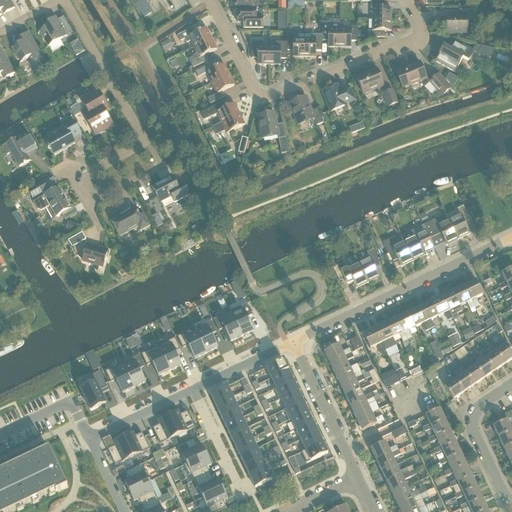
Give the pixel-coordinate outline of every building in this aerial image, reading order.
[(9,0),(0,0),(0,10),(1,10),(4,14),(14,8),(9,0)] [(235,0),(235,9),(258,9),(258,0),(235,0)] [(371,2),(370,8),(373,8),(373,20),(391,20),(391,9),(385,8),(385,2),(371,2)] [(149,10),(142,15),(144,18),(151,13),(149,10)] [(244,22),(244,29),(263,29),(263,10),(238,11),(237,22),(244,22)] [(459,17),(447,17),(447,33),(467,33),(467,25),(474,25),(474,10),(459,10),(459,17)] [(66,36),(55,17),(45,23),(47,27),(37,33),(38,33),(40,32),(48,46),(45,47),(46,48),(66,36)] [(328,41),(328,47),(339,47),(340,29),(340,21),(330,20),(328,23),(322,23),(322,35),(322,41),(328,41)] [(372,31),(368,31),(368,37),(385,38),(385,31),(391,31),(391,20),(373,20),(372,31)] [(339,47),(351,47),(351,41),(357,41),(357,27),(351,27),(351,29),(340,29),(339,47)] [(191,29),(177,36),(180,41),(184,39),(186,43),(190,41),(194,48),(212,39),(206,28),(194,34),(191,29)] [(47,64),(28,32),(18,39),(20,43),(10,49),(11,49),(13,48),(21,62),(19,63),(29,58),(36,70),(47,64)] [(293,57),(304,57),(304,34),(287,34),(287,42),(287,51),(293,51),(293,57)] [(304,34),(304,57),(316,57),(316,51),(322,51),(322,41),(322,35),(304,34)] [(189,59),(193,68),(207,61),(204,56),(217,50),(212,39),(194,48),(196,54),(193,56),(193,57),(189,59)] [(79,41),(72,45),(78,55),(85,51),(79,41)] [(263,46),(263,42),(251,42),(251,59),(257,59),(257,65),(269,65),(269,46),(263,46)] [(275,47),(269,46),(269,65),(280,65),(280,59),(287,59),(287,51),(287,42),(275,42),(275,47)] [(444,46),(436,62),(454,72),(462,58),(468,61),(473,52),(460,44),(459,46),(455,44),(452,50),(444,46)] [(477,54),(489,61),(495,50),(482,46),(477,54)] [(4,79),(15,73),(0,49),(0,48),(0,74),(1,74),(4,79)] [(411,67),(396,73),(403,88),(426,79),(419,62),(411,65),(411,67)] [(206,73),(211,84),(229,75),(224,64),(212,70),(209,65),(195,72),(198,77),(206,73)] [(377,69),(356,77),(363,94),(383,86),(377,69)] [(449,74),(445,82),(449,86),(453,88),(458,79),(449,74)] [(211,84),(216,94),(208,98),(211,104),(225,97),(222,92),(234,86),(229,75),(211,84)] [(439,75),(430,83),(442,96),(451,88),(449,86),(445,82),(439,75)] [(338,85),(322,92),(330,112),(346,106),(345,104),(355,100),(350,88),(340,92),(338,85)] [(388,107),(398,103),(393,90),(383,94),(388,107)] [(106,110),(107,106),(98,91),(82,101),(85,106),(89,104),(91,108),(83,113),(96,135),(97,134),(99,135),(103,132),(103,131),(112,125),(104,111),(106,110)] [(298,125),(314,118),(316,125),(323,123),(317,109),(311,111),(306,98),(290,105),(298,125)] [(239,114),(234,104),(222,110),(219,104),(200,114),(204,121),(217,114),(221,123),(222,123),(239,114)] [(68,108),(62,112),(66,119),(72,115),(68,108)] [(76,108),(70,111),(75,119),(81,115),(76,108)] [(227,134),(245,125),(239,114),(222,123),(221,123),(212,127),(216,134),(225,130),(227,134)] [(274,114),(258,117),(262,138),(279,135),(274,114)] [(72,139),(81,134),(73,121),(64,126),(66,130),(47,142),(54,155),(75,143),(72,139)] [(7,155),(10,153),(19,168),(30,162),(26,154),(36,148),(28,133),(17,139),(17,138),(2,147),(7,155)] [(238,152),(244,154),(248,139),(242,137),(238,152)] [(281,154),(288,152),(285,137),(279,139),(281,154)] [(177,186),(172,177),(152,187),(160,203),(161,202),(164,207),(174,202),(174,203),(190,194),(184,183),(177,186)] [(48,189),(44,182),(29,191),(33,198),(48,189)] [(56,217),(71,209),(59,188),(34,202),(38,209),(41,210),(49,205),(56,217)] [(464,223),(470,220),(463,206),(458,209),(460,215),(449,220),(446,215),(458,240),(470,235),(464,223)] [(122,214),(112,219),(121,235),(137,226),(140,231),(150,226),(144,215),(139,217),(134,209),(122,215),(122,214)] [(442,237),(446,246),(458,240),(446,215),(423,225),(430,239),(435,236),(437,239),(442,237)] [(403,241),(413,262),(425,256),(420,247),(431,242),(430,239),(423,225),(402,236),(404,241),(403,241)] [(68,241),(72,248),(86,240),(82,233),(68,241)] [(395,235),(382,241),(391,261),(397,258),(401,267),(413,262),(403,241),(399,244),(395,235)] [(100,247),(100,249),(87,245),(83,261),(103,267),(107,251),(106,251),(107,249),(100,247)] [(373,249),(367,252),(370,258),(358,263),(368,283),(380,278),(375,268),(380,266),(373,249)] [(343,259),(337,262),(338,265),(344,277),(346,282),(352,280),(356,289),(368,283),(358,263),(347,269),(343,259)] [(338,265),(333,267),(339,279),(344,277),(338,265)] [(511,282),(511,268),(501,274),(505,282),(507,285),(511,282)] [(476,281),(464,286),(475,308),(479,306),(476,299),(483,296),(476,281)] [(499,286),(499,287),(501,290),(507,287),(511,294),(511,296),(511,282),(507,285),(505,282),(499,286)] [(233,284),(232,285),(239,300),(244,298),(245,297),(236,283),(234,284),(233,284)] [(470,310),(475,308),(464,286),(453,292),(460,307),(467,303),(470,310)] [(447,307),(453,318),(454,322),(459,319),(457,314),(463,311),(460,307),(460,305),(453,292),(452,292),(442,297),(447,307)] [(431,302),(438,317),(445,314),(448,321),(453,318),(442,297),(431,302)] [(431,302),(423,306),(419,308),(430,329),(434,327),(431,320),(438,317),(431,302)] [(247,304),(230,312),(242,337),(253,331),(247,318),(252,315),(247,304)] [(419,308),(408,313),(415,328),(422,324),(425,331),(430,329),(419,308)] [(230,312),(213,320),(219,331),(224,329),(231,342),(242,337),(230,312)] [(408,313),(407,314),(397,318),(407,340),(412,338),(408,331),(415,328),(408,313)] [(399,335),(403,342),(407,340),(397,318),(386,324),(393,338),(399,335)] [(207,328),(196,334),(206,354),(217,349),(211,335),(216,332),(211,321),(205,324),(207,328)] [(169,324),(164,327),(166,332),(172,330),(169,324)] [(386,324),(379,327),(375,329),(385,351),(389,349),(386,342),(393,338),(386,324)] [(498,333),(502,330),(497,324),(493,326),(498,333)] [(370,349),(377,346),(381,353),(385,351),(375,329),(363,335),(370,349)] [(183,334),(177,337),(183,349),(188,346),(195,359),(206,354),(196,334),(185,339),(183,334)] [(462,344),(457,334),(448,338),(452,348),(462,344)] [(350,341),(355,351),(356,350),(363,347),(358,337),(350,341)] [(175,338),(158,347),(170,371),(181,366),(175,352),(180,350),(175,338)] [(485,358),(494,371),(505,364),(496,351),(498,349),(494,343),(490,346),(494,352),(488,356),(485,358)] [(505,364),(511,359),(511,352),(506,344),(498,349),(496,351),(505,364)] [(339,345),(324,352),(330,364),(351,353),(349,348),(342,352),(339,345)] [(452,352),(449,345),(440,349),(443,356),(452,352)] [(158,347),(141,355),(146,366),(152,363),(158,377),(170,371),(158,347)] [(475,365),(484,378),(494,371),(485,358),(488,356),(484,350),(480,353),(484,359),(478,363),(475,365)] [(440,351),(434,354),(437,360),(443,357),(440,351)] [(330,364),(330,365),(335,375),(350,367),(347,361),(354,357),(351,353),(330,364)] [(123,366),(134,388),(145,383),(139,370),(144,367),(139,356),(133,359),(135,363),(124,368),(123,366)] [(448,357),(443,361),(447,366),(452,362),(448,357)] [(478,363),(474,357),(463,364),(467,370),(465,372),(474,386),(484,378),(475,365),(478,363)] [(369,358),(360,362),(363,368),(371,364),(369,358)] [(283,360),(266,368),(271,379),(288,371),(283,360)] [(350,367),(335,375),(340,386),(362,375),(357,364),(350,367)] [(421,371),(417,364),(410,368),(414,375),(421,371)] [(455,379),(464,393),(474,386),(465,372),(467,370),(463,364),(459,367),(464,373),(457,377),(455,379)] [(111,369),(105,372),(110,383),(116,380),(122,394),(134,388),(123,366),(112,371),(111,369)] [(387,388),(399,382),(394,370),(381,376),(387,388)] [(433,370),(425,375),(430,382),(437,376),(433,370)] [(288,371),(271,379),(276,389),(274,390),(293,381),(288,371)] [(444,386),(453,400),(464,393),(455,379),(457,377),(453,371),(449,374),(453,380),(444,386)] [(93,383),(81,389),(91,411),(105,404),(100,392),(107,388),(100,372),(90,377),(93,383)] [(340,386),(343,391),(346,397),(361,390),(357,383),(364,380),(362,375),(340,386)] [(293,381),(274,390),(279,401),(298,392),(293,381)] [(228,387),(210,395),(216,406),(233,398),(228,387)] [(361,390),(346,397),(351,409),(373,398),(371,394),(371,393),(364,397),(361,390)] [(298,392),(279,401),(284,411),(303,402),(298,392)] [(233,398),(216,406),(221,416),(238,408),(233,398)] [(351,409),(354,413),(357,420),(371,412),(368,406),(375,402),(373,398),(351,409)] [(303,402),(284,411),(289,421),(308,412),(303,402)] [(238,408),(221,416),(225,426),(243,418),(238,408)] [(445,420),(440,409),(426,416),(430,425),(431,427),(445,420)] [(178,411),(168,416),(178,436),(195,428),(187,412),(180,415),(178,411)] [(308,412),(289,421),(289,422),(291,421),(296,431),(313,422),(308,412)] [(371,412),(357,420),(362,431),(377,424),(384,420),(382,416),(375,419),(371,412)] [(160,425),(152,429),(160,445),(178,436),(168,416),(158,421),(160,425)] [(243,418),(225,426),(230,437),(247,428),(243,418)] [(433,431),(435,436),(436,439),(451,432),(445,420),(431,427),(430,425),(423,428),(425,432),(432,429),(433,431)] [(493,427),(499,438),(511,432),(511,429),(508,420),(493,427)] [(313,422),(296,431),(301,441),(318,433),(313,422)] [(405,427),(392,433),(396,439),(408,433),(405,427)] [(247,428),(230,437),(235,447),(252,439),(247,428)] [(430,443),(431,443),(437,440),(440,447),(442,450),(456,443),(451,432),(436,439),(435,436),(428,439),(430,443)] [(511,432),(499,438),(504,450),(511,445),(511,432)] [(133,433),(123,437),(132,458),(150,449),(142,433),(135,437),(133,433)] [(318,433),(301,441),(305,450),(301,453),(323,443),(318,433)] [(115,447),(107,450),(115,466),(132,458),(123,437),(112,442),(115,447)] [(252,439),(235,447),(240,457),(257,449),(252,439)] [(194,440),(178,447),(186,464),(184,465),(184,466),(206,455),(202,445),(197,447),(194,440)] [(386,442),(371,449),(376,461),(398,450),(396,446),(389,449),(386,442)] [(323,443),(301,453),(306,464),(328,453),(323,443)] [(444,454),(446,458),(447,461),(461,454),(456,443),(442,450),(440,447),(434,450),(436,454),(442,451),(444,454)] [(0,511),(10,511),(55,491),(56,493),(67,487),(49,449),(39,453),(41,456),(28,462),(27,459),(9,468),(11,471),(0,475),(0,511)] [(257,449),(240,457),(245,467),(267,457),(266,457),(262,459),(257,449)] [(376,461),(380,469),(382,472),(397,465),(393,458),(400,455),(398,451),(398,450),(376,461)] [(448,462),(450,468),(451,469),(452,472),(467,465),(461,454),(447,461),(446,458),(439,461),(441,466),(448,462)] [(206,455),(184,466),(189,476),(191,475),(194,482),(210,474),(207,467),(211,465),(206,455)] [(267,457),(245,467),(250,478),(272,467),(267,457)] [(128,480),(124,482),(129,492),(151,481),(146,471),(144,472),(141,465),(125,472),(128,480)] [(397,465),(382,472),(387,483),(413,470),(411,466),(400,471),(397,465)] [(446,477),(451,474),(453,474),(456,481),(458,483),(472,476),(467,465),(452,472),(451,469),(444,473),(446,477)] [(272,467),(250,478),(255,488),(272,480),(267,470),(272,468),(272,467)] [(387,483),(393,495),(407,487),(404,480),(415,475),(413,470),(387,483)] [(210,474),(194,482),(202,499),(223,489),(218,479),(213,481),(210,474)] [(449,484),(451,487),(451,488),(458,485),(462,492),(463,495),(477,488),(472,476),(458,483),(456,481),(449,484)] [(151,481),(129,492),(134,502),(138,500),(141,507),(157,499),(149,483),(152,482),(151,481)] [(407,487),(393,495),(398,506),(420,495),(426,492),(427,492),(425,487),(411,494),(407,487)] [(464,496),(467,503),(468,506),(483,499),(477,488),(463,495),(462,492),(455,495),(457,499),(464,496)] [(223,489),(202,499),(208,511),(218,511),(227,508),(223,501),(228,499),(223,489)] [(420,495),(398,506),(400,511),(413,511),(418,510),(425,506),(422,500),(428,497),(426,492),(420,495)] [(143,511),(163,511),(157,499),(141,507),(143,511)] [(460,506),(462,509),(462,510),(469,507),(471,511),(484,511),(488,510),(483,499),(468,506),(467,503),(460,506)]
